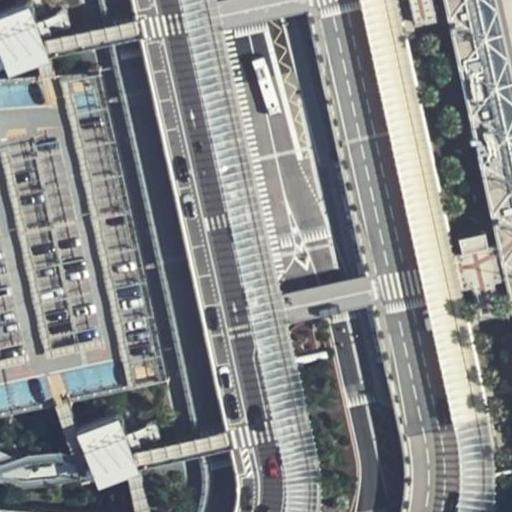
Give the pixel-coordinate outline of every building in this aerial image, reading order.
[(0,0),(0,511),(119,511),(0,503),(0,411),(60,399),(173,375),(109,64),(47,68),(0,71),(0,0)] [(395,0),(366,0),(457,417),(462,443),(464,479),(459,511),(493,511),(499,490),(492,437),(395,0)] [(511,511),(511,0),(445,0),(504,263),(506,273),(511,302),(511,511)] [(30,4),(0,15),(0,37),(7,54),(8,56),(11,65),(46,62),(53,61),(49,48),(47,43),(30,4)] [(123,414),(80,431),(91,459),(94,466),(101,485),(138,470),(144,468),(141,460),(139,455),(137,450),(123,414)]
